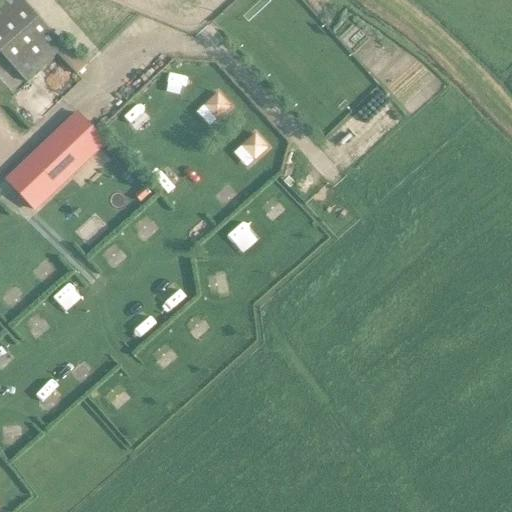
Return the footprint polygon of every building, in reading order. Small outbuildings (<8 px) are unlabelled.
[(2,0),(0,2),(0,52),(27,82),(64,49),(23,4),(26,0),(2,0)] [(78,41),(89,52),(121,20),(110,9),(78,41)] [(69,46),(58,55),(77,76),(88,66),(69,46)] [(217,94),(205,105),(217,118),(229,107),(217,94)] [(122,118),(136,132),(152,118),(138,103),(122,118)] [(76,113),(5,180),(28,204),(99,137),(76,113)] [(242,145),(254,159),(266,148),(254,135),(242,145)] [(230,184),(215,195),(227,210),(241,199),(230,184)] [(143,187),(134,196),(140,202),(149,193),(143,187)] [(275,223),(286,214),(273,198),(262,207),(275,223)] [(243,247),(252,240),(242,226),(232,234),(243,247)] [(210,296),(228,293),(226,274),(207,277),(210,296)] [(167,277),(155,286),(173,307),(184,298),(167,277)] [(15,313),(30,299),(17,285),(2,299),(15,313)] [(138,336),(156,325),(147,309),(128,320),(138,336)] [(187,325),(196,339),(211,329),(202,315),(187,325)] [(83,358),(68,372),(84,387),(98,373),(83,358)] [(105,396),(117,409),(131,397),(119,384),(105,396)] [(39,403),(51,418),(68,403),(55,388),(39,403)]
